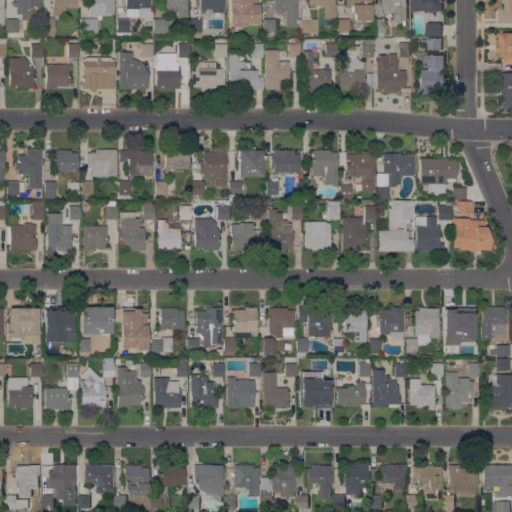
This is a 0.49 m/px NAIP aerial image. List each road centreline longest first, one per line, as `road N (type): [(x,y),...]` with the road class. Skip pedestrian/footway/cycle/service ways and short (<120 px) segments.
road 1 (residential): [(511,126),(361,116),(0,117)]
road 2 (residential): [(511,274),(0,276)]
road 3 (residential): [(511,433),(0,433)]
road 4 (residential): [(511,236),(465,108),(464,0)]
